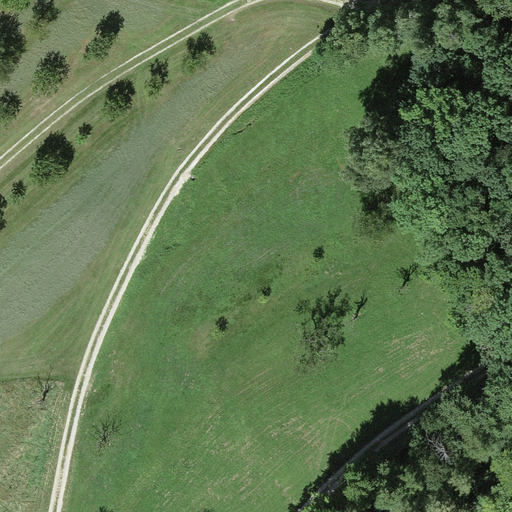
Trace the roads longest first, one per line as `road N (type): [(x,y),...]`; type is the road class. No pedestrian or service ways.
road 1 (track): [(51,511),(79,378),(127,269),(188,155),(278,65)]
road 2 (track): [(259,0),(171,38),(84,90),(0,159)]
road 3 (track): [(305,511),(362,455),(511,350)]
road 4 (track): [(410,0),(363,14),(278,65)]
